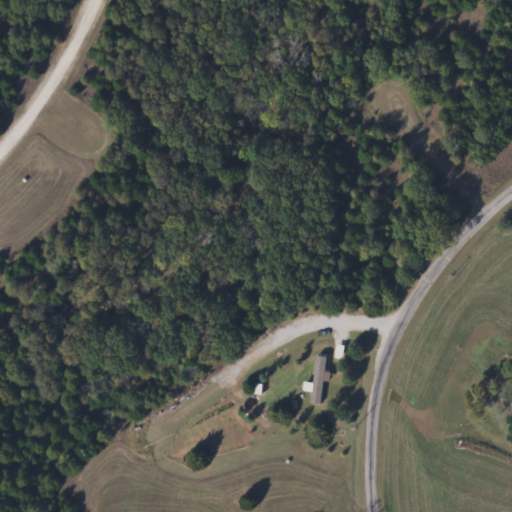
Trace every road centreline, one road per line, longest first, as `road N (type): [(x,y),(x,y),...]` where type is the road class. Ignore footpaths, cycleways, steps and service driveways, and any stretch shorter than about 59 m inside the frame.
road 1 (residential): [(373,511),(374,415),(399,323),(444,249),(511,188)]
road 2 (residential): [(391,343),(359,326),(317,335),(162,457)]
road 3 (residential): [(0,150),(60,68),(95,0)]
road 4 (residential): [(495,203),(395,97)]
